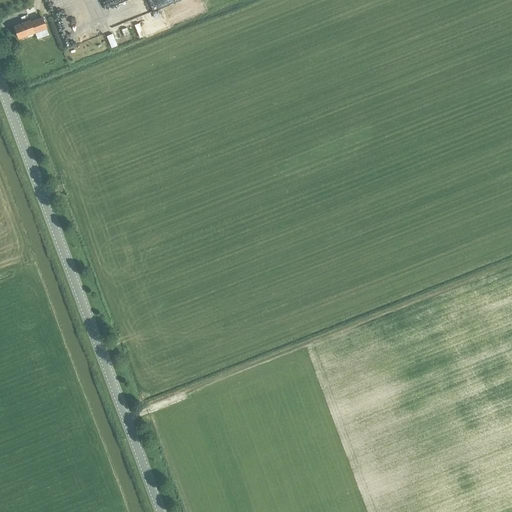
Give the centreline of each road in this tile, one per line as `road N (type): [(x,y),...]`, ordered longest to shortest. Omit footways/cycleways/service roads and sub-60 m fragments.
road 1 (tertiary): [(159,511),(0,84)]
road 2 (track): [(125,421),(511,268)]
